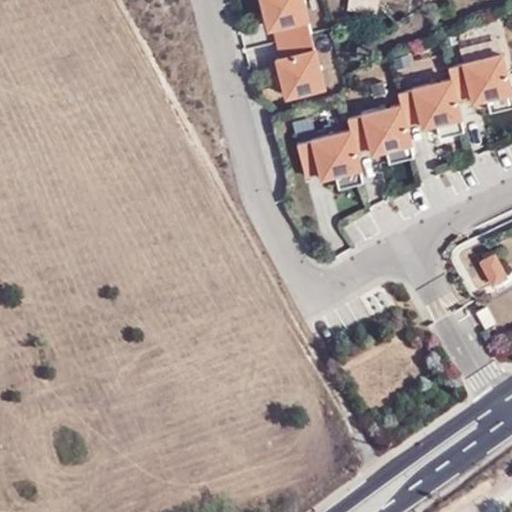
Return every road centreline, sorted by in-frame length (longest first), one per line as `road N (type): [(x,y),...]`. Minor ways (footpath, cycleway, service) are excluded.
road 1 (track): [(116,0),(303,351),(308,384),(334,405),(377,479)]
road 2 (residential): [(410,247),(310,294),(271,230),(204,0)]
road 3 (secondary): [(497,395),(338,511)]
road 4 (residential): [(497,395),(410,247)]
road 5 (secondary): [(388,511),(511,426)]
